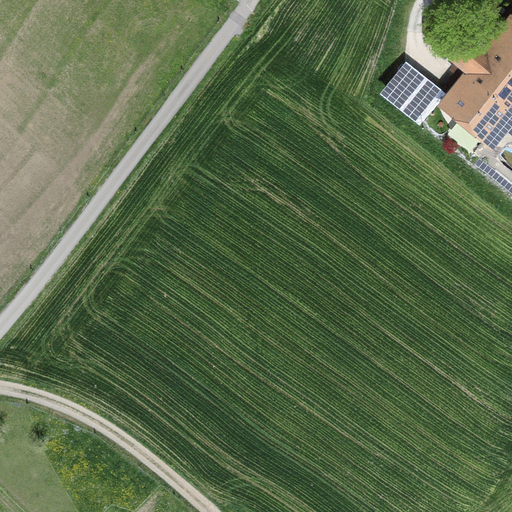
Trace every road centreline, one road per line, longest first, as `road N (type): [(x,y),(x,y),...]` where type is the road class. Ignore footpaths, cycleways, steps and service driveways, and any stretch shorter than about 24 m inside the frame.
road 1 (residential): [(0,326),(249,0)]
road 2 (track): [(0,387),(114,432),(211,511)]
